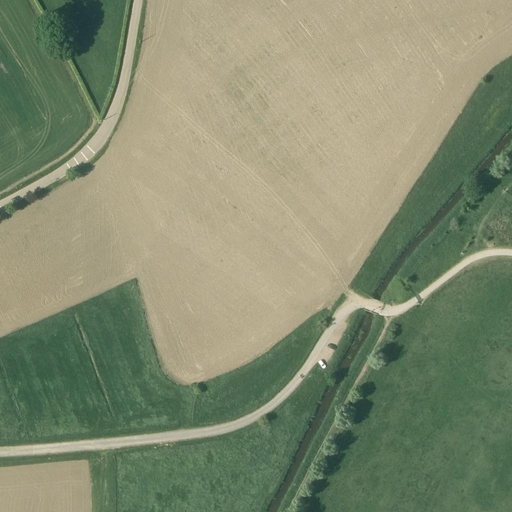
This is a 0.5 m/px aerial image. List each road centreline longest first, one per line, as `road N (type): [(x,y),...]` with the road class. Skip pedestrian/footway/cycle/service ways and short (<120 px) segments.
road 1 (unclassified): [(381,308),(364,302),(339,314),(284,393),(228,428),(0,451)]
road 2 (unclassified): [(0,206),(88,153),(104,133),(123,84),(138,0)]
road 3 (track): [(394,309),(289,511)]
